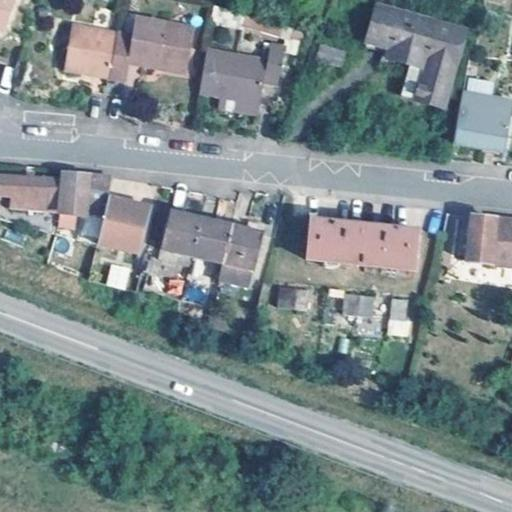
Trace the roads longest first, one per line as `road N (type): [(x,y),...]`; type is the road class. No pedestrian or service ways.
road 1 (secondary): [(511,503),(0,313)]
road 2 (tertiary): [(511,193),(0,145)]
